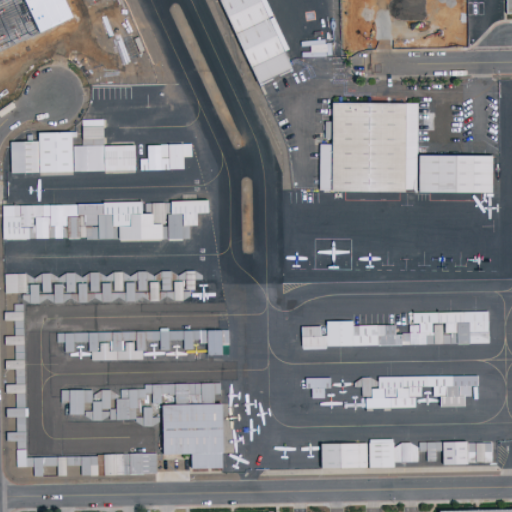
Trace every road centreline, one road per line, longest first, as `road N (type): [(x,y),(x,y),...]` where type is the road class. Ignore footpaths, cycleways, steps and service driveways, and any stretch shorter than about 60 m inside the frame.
road 1 (residential): [(0,496),(511,487)]
road 2 (residential): [(511,65),(358,66),(357,8)]
